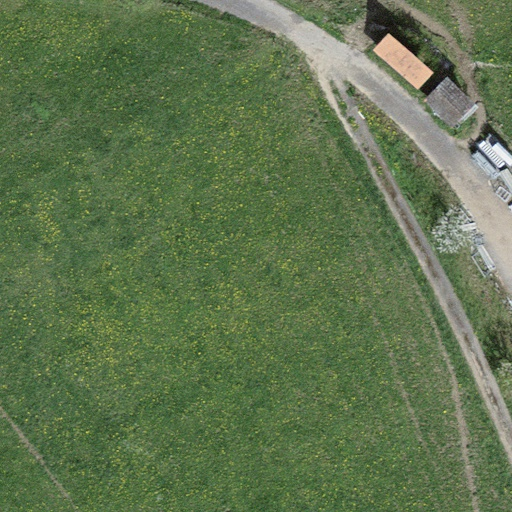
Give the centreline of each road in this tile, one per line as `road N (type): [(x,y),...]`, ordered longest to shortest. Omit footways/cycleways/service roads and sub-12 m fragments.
road 1 (track): [(299,25),(442,280),(511,436)]
road 2 (track): [(250,0),(366,71),(423,132),(511,254)]
